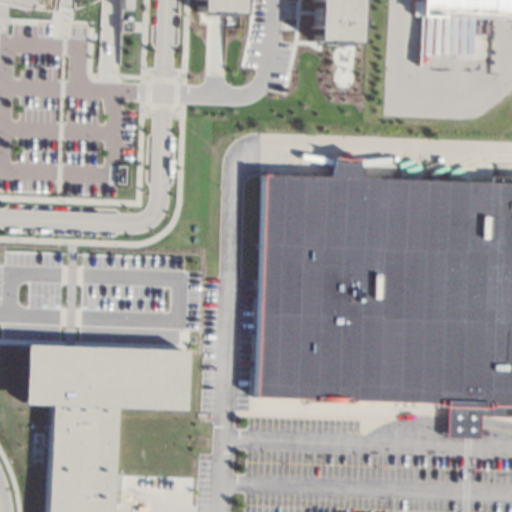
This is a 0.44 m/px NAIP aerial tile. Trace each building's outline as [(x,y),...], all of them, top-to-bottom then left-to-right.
[(0,0),(130,0),(130,9),(119,9),(119,0),(25,0),(23,10),(0,4),(0,0)] [(194,11),(194,0),(354,0),(353,43),(311,41),(312,0),(237,0),(237,13),(216,12),(194,11)] [(416,0),(511,0),(511,19),(416,16),(416,0)] [(351,156),(355,177),(481,180),(481,175),(485,175),(511,175),(511,414),(474,413),(442,412),(442,408),(436,408),(436,406),(431,406),(431,403),(340,400),(340,403),(306,402),(306,399),(245,397),(249,277),(252,173),(324,174),(329,156),(340,158),(351,156)] [(18,344),(59,345),(64,345),(70,346),(176,349),(178,349),(179,349),(177,409),(176,409),(109,407),(106,510),(105,511),(40,511),(44,404),(16,403),(18,344)]
